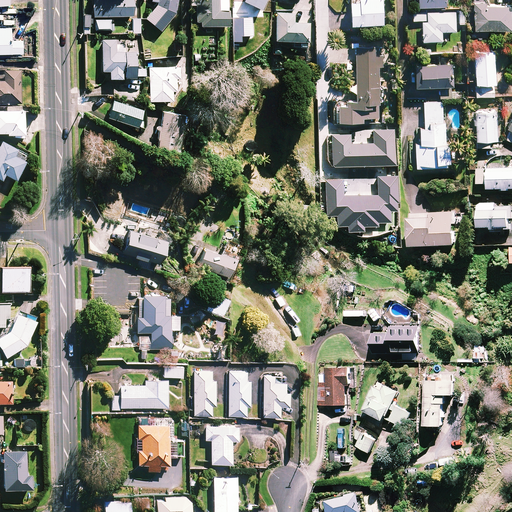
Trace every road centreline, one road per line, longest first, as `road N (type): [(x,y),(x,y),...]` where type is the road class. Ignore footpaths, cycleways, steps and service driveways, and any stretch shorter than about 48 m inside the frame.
road 1 (secondary): [(60,230),(67,511)]
road 2 (secondary): [(58,0),(60,230)]
